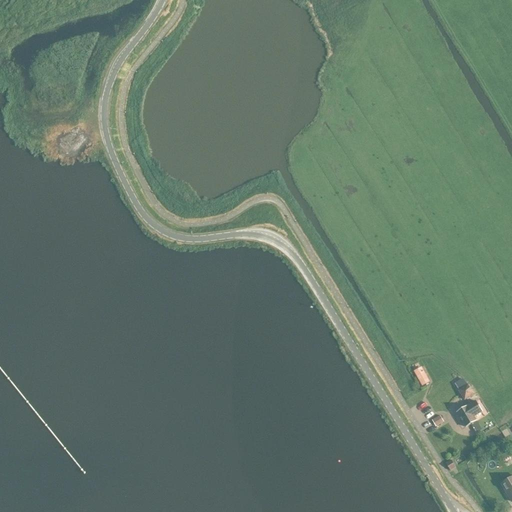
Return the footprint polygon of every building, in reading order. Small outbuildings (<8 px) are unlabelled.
[(413,370),(422,386),(429,382),(421,366),(413,370)] [(455,384),(464,399),(473,394),(463,379),(455,384)] [(474,417),(483,412),(476,400),(457,412),(465,427),(471,424),(476,432),(481,429),(474,417)] [(443,421),(440,416),(432,420),(436,426),(443,421)] [(450,470),(455,467),(455,466),(452,461),(451,460),(446,463),(449,467),(450,470)] [(511,501),(511,477),(501,484),(511,501)]
